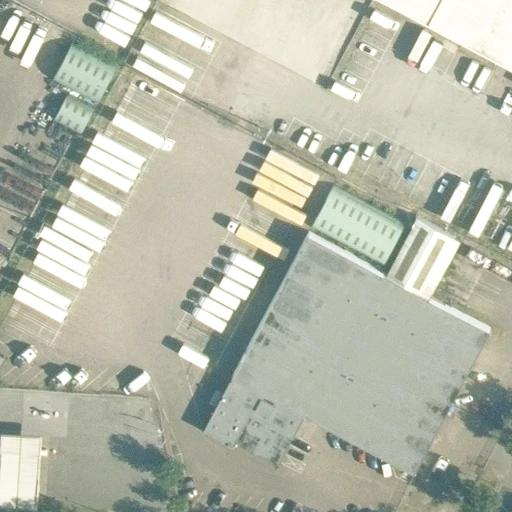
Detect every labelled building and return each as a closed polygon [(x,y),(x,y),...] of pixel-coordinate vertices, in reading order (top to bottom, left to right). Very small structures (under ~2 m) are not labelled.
[(511,0),(389,0),(511,65),(511,0)] [(73,42),(53,79),(97,103),(117,66),(73,42)] [(68,93),(53,120),(80,134),(94,108),(68,93)] [(382,267),(406,223),(334,184),(310,228),(382,267)] [(309,231),(204,428),(254,455),(257,450),(279,462),(293,436),(294,436),(306,412),(415,470),(491,328),(424,292),(453,236),(421,219),(391,275),(309,231)] [(0,503),(36,504),(38,431),(0,429),(0,503)]
